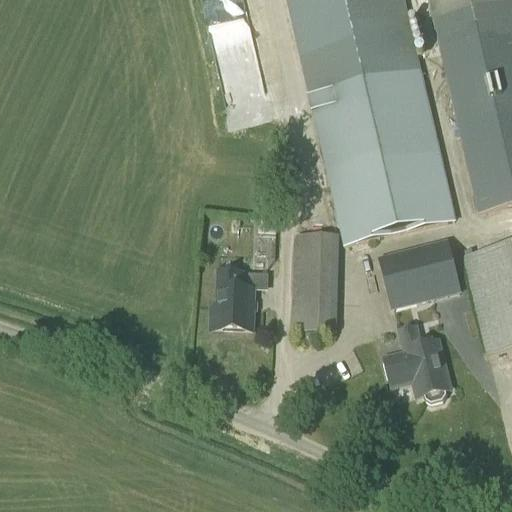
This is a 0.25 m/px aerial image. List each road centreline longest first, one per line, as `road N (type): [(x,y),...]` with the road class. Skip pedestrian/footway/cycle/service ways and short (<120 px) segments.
road 1 (unclassified): [(364,478),(212,406),(0,332)]
road 2 (unclassified): [(364,478),(511,505)]
